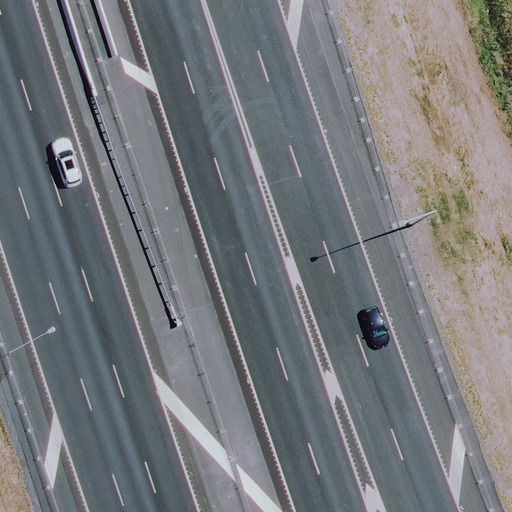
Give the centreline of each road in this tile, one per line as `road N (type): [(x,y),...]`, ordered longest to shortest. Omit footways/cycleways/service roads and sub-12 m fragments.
road 1 (motorway): [(222,0),(325,218),(442,511)]
road 2 (motorway): [(180,0),(243,237),(335,511)]
road 3 (motorway): [(162,511),(0,8)]
